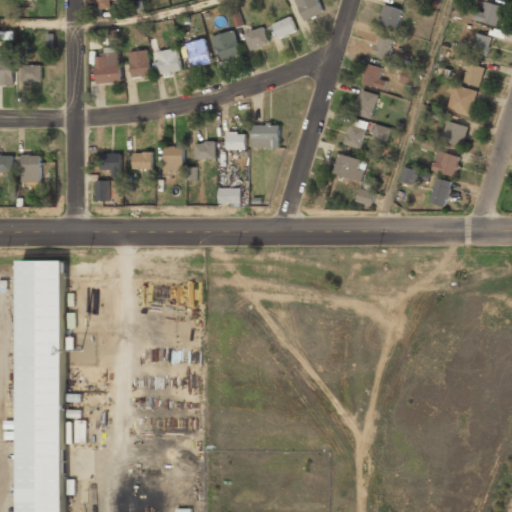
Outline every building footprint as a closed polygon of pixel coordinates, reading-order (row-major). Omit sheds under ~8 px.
[(95,0),(96,9),(111,8),(110,0),(95,0)] [(296,0),(305,20),(324,13),(318,0),(296,0)] [(478,21),(498,25),(502,5),(481,1),(478,21)] [(396,28),(402,9),(384,4),(379,23),(396,28)] [(279,39),(297,32),(291,16),(273,23),(279,39)] [(270,44),(264,25),(244,32),(250,50),(270,44)] [(242,54),(232,29),(211,37),(221,62),(242,54)] [(470,50),(486,55),(493,37),(477,32),(470,50)] [(390,58),(395,40),(378,35),(373,53),(390,58)] [(206,39),(186,42),(190,67),(211,63),(206,39)] [(159,73),(181,71),(179,48),(157,51),(159,73)] [(129,52),(133,78),(152,75),(148,49),(129,52)] [(120,52),(96,52),(96,82),(120,82),(120,52)] [(0,86),(14,86),(15,59),(0,59),(0,86)] [(387,69),(368,63),(362,82),(381,89),(387,69)] [(464,81),(480,85),(485,67),(469,63),(464,81)] [(42,64),(20,64),(20,82),(42,82),(42,64)] [(420,73),(406,68),(400,81),(414,87),(420,73)] [(470,115),(478,91),(454,84),(446,108),(470,115)] [(379,94),(363,89),(354,112),(371,118),(379,94)] [(360,148),(369,122),(354,117),(345,143),(360,148)] [(469,125),(448,120),(442,139),(464,145),(469,125)] [(392,128),(376,123),(371,136),(387,141),(392,128)] [(280,125),(252,125),(252,148),(280,148),(280,125)] [(247,132),(226,132),(226,149),(247,149),(247,132)] [(216,158),(215,141),(196,141),(196,158),(216,158)] [(165,172),(184,172),(184,145),(165,145),(165,172)] [(461,156),(439,149),(433,169),(455,175),(461,156)] [(154,151),(134,151),(134,168),(154,168),(154,151)] [(104,152),(104,172),(121,172),(121,152),(104,152)] [(333,172),(361,181),(368,161),(340,152),(333,172)] [(23,182),(42,182),(42,153),(23,153),(23,182)] [(0,172),(14,172),(14,154),(0,154),(0,172)] [(421,171),(405,166),(401,181),(417,186),(421,171)] [(188,179),(197,179),(197,168),(188,168),(188,179)] [(430,201),(445,206),(453,181),(438,176),(430,201)] [(96,180),(96,201),(110,201),(110,180),(96,180)] [(242,188),(220,188),(220,203),(242,203),(242,188)] [(371,202),(372,190),(361,190),(360,201),(371,202)] [(22,261),(21,511),(66,511),(67,261),(22,261)]
